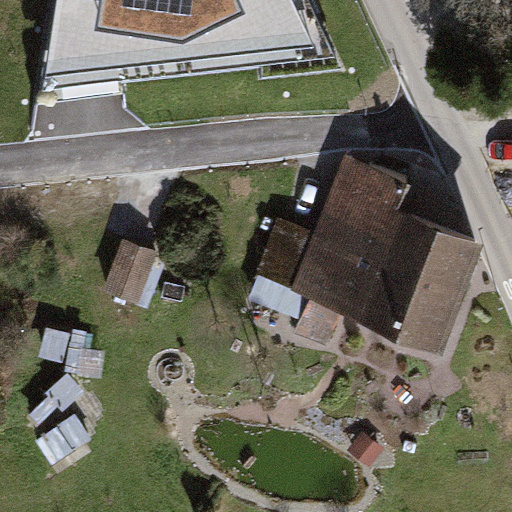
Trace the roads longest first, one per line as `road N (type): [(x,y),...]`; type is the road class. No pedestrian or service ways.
road 1 (residential): [(438,119),(0,172)]
road 2 (residential): [(438,119),(511,273)]
road 3 (residential): [(383,0),(438,119)]
